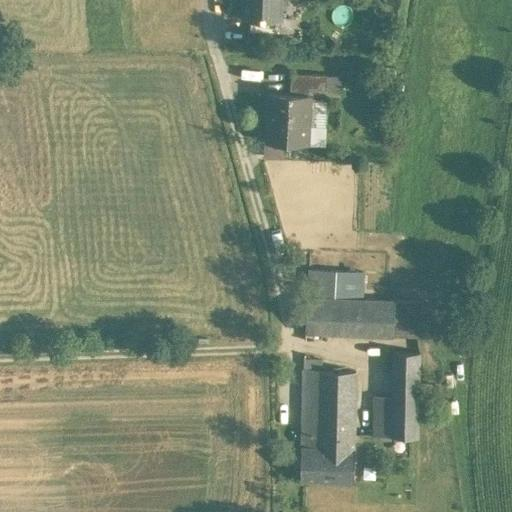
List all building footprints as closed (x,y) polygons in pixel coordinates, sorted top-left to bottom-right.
[(244,0),(244,15),(250,15),(280,16),(280,0),(244,0)] [(280,16),(250,15),(250,29),(279,30),(280,16)] [(291,72),(290,88),(326,90),(327,74),(291,72)] [(327,74),(326,90),(341,90),(342,74),(327,74)] [(309,94),(269,92),(267,140),(307,142),(309,94)] [(364,270),(309,268),(307,295),(363,297),(364,270)] [(363,297),(307,295),(305,331),(393,335),(393,334),(418,334),(419,301),(363,297)] [(420,351),(393,350),(392,395),(391,435),(418,436),(420,351)] [(322,359),(304,359),(304,368),(322,369),(322,359)] [(322,369),(304,368),(302,445),(354,447),(356,370),(322,369)] [(392,395),(374,395),(373,435),(391,435),(392,395)] [(302,445),(301,479),(353,481),(354,447),(302,445)]
